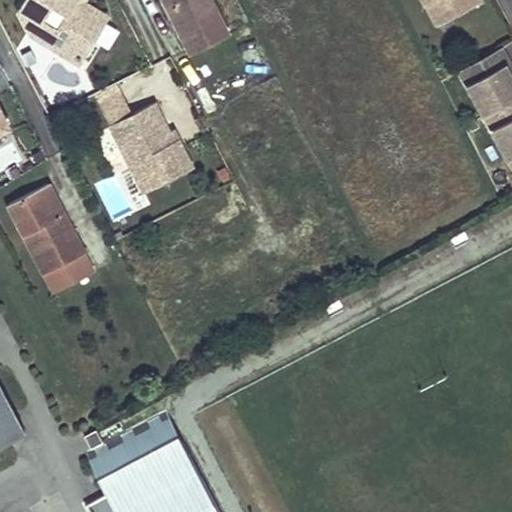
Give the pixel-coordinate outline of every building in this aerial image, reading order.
[(26,0),(19,11),(30,34),(80,63),(107,21),(106,15),(80,0),(26,0)] [(229,32),(213,0),(164,0),(190,51),(229,32)] [(422,0),(425,4),(431,1),(438,13),(452,17),(480,1),(479,0),(422,0)] [(425,4),(436,26),(452,17),(438,13),(431,1),(425,4)] [(511,62),(503,46),(461,68),(487,117),(511,103),(511,75),(509,70),(511,68),(511,62)] [(134,115),(121,92),(100,103),(112,127),(134,115)] [(511,103),(487,117),(509,159),(511,157),(511,103)] [(167,133),(153,105),(134,115),(112,127),(146,193),(194,168),(179,140),(172,144),(167,133)] [(174,130),(167,133),(172,144),(179,140),(174,130)] [(51,183),(8,205),(55,294),(97,272),(51,183)] [(0,445),(25,432),(0,383),(0,445)] [(108,492),(85,504),(88,511),(219,511),(167,411),(87,453),(108,492)] [(104,442),(98,430),(86,436),(92,449),(104,442)]
